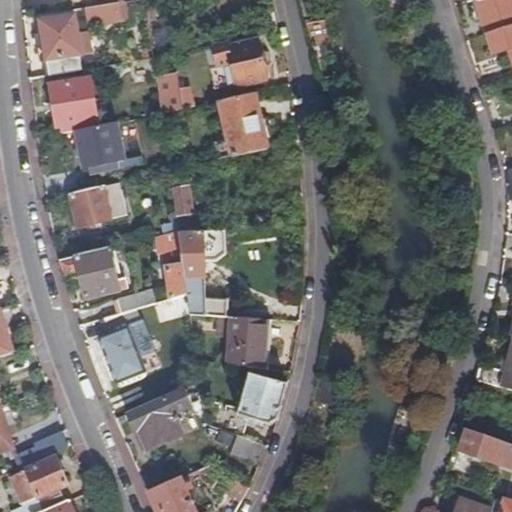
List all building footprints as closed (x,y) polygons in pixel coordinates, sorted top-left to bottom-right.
[(511,0),(476,0),(487,34),(511,25),(511,0)] [(119,2),(86,7),(88,24),(122,19),(119,2)] [(40,20),(49,75),(82,70),(79,55),(82,54),(74,15),(40,20)] [(511,25),(487,34),(494,54),(510,49),(511,54),(511,25)] [(227,40),(214,43),(218,65),(223,64),(232,62),(236,83),(237,85),(267,78),(258,39),(228,46),(227,40)] [(179,74),(158,78),(163,113),(193,106),(190,90),(181,92),(179,74)] [(87,79),(50,85),(56,127),(94,120),(87,79)] [(253,92),(218,100),(231,156),(267,148),(253,92)] [(76,131),(82,156),(84,168),(86,168),(88,176),(104,172),(104,170),(111,169),(110,162),(124,159),(116,123),(76,131)] [(120,182),(71,194),(79,226),(128,214),(120,182)] [(196,184),(175,185),(177,215),(197,214),(196,184)] [(219,256),(218,230),(199,231),(184,231),(180,232),(184,262),(188,293),(191,313),(218,315),(219,298),(205,297),(203,260),(211,260),(219,256)] [(111,253),(109,248),(60,260),(64,274),(72,273),(74,284),(82,282),(85,297),(127,287),(122,266),(119,266),(116,252),(111,253)] [(184,262),(167,265),(171,298),(188,293),(184,262)] [(134,309),(156,303),(151,289),(118,299),(121,313),(134,309)] [(128,325),(139,321),(134,309),(121,313),(102,318),(108,333),(98,337),(109,367),(139,356),(128,325)] [(0,355),(12,352),(0,310),(0,355)] [(232,317),(229,363),(264,367),(267,319),(232,317)] [(511,345),(505,371),(481,364),(477,380),(511,389),(511,345)] [(139,356),(109,367),(115,382),(145,371),(139,356)] [(271,423),(277,420),(287,384),(249,373),(239,413),(238,414),(250,417),(271,423)] [(189,405),(182,388),(128,413),(136,431),(139,430),(148,450),(183,434),(173,412),(189,405)] [(244,436),(250,417),(238,414),(239,413),(220,407),(215,425),(238,434),(244,436)] [(73,443),(66,428),(35,441),(39,452),(35,454),(37,458),(73,443)] [(511,467),(511,444),(466,429),(460,449),(511,467)] [(244,436),(238,434),(232,452),(258,462),(266,444),(244,436)] [(24,502),(28,511),(39,511),(66,501),(60,486),(67,483),(55,456),(10,476),(21,503),(24,502)] [(211,463),(198,469),(203,480),(202,482),(215,489),(217,484),(242,499),(250,486),(211,463)] [(197,511),(188,490),(193,487),(191,481),(185,484),(182,476),(148,491),(157,511),(197,511)] [(66,501),(39,511),(102,511),(92,489),(66,501)] [(490,511),(491,509),(459,498),(454,511),(490,511)] [(511,511),(511,501),(505,500),(504,499),(500,511),(511,511)]
